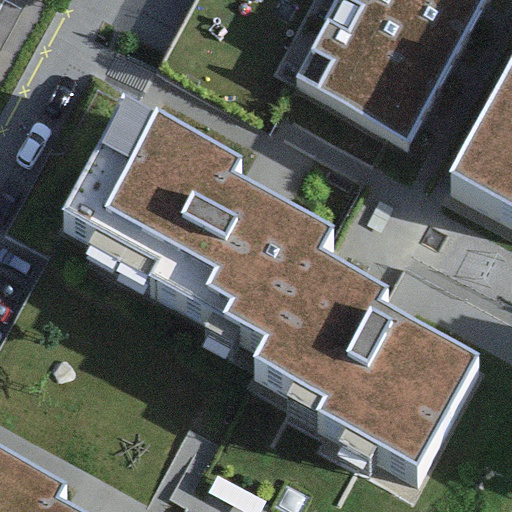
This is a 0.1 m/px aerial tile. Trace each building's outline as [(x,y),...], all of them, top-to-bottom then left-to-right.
[(401,0),(349,0),(332,33),(440,91),(452,68),(469,36),(401,0)] [(401,0),(469,36),(483,11),(488,0),(401,0)] [(332,33),(303,88),(411,145),(419,130),(440,91),(332,33)] [(511,85),(508,83),(439,208),(511,247),(511,85)] [(214,337),(252,360),(309,267),(318,250),(217,197),(226,180),(121,124),(61,237),(162,291),(222,322),(214,337)] [(309,267),(252,360),(236,386),(307,423),(297,442),(410,499),(474,371),(374,321),(382,306),(309,267)] [(44,511),(49,505),(0,479),(0,511),(44,511)]
